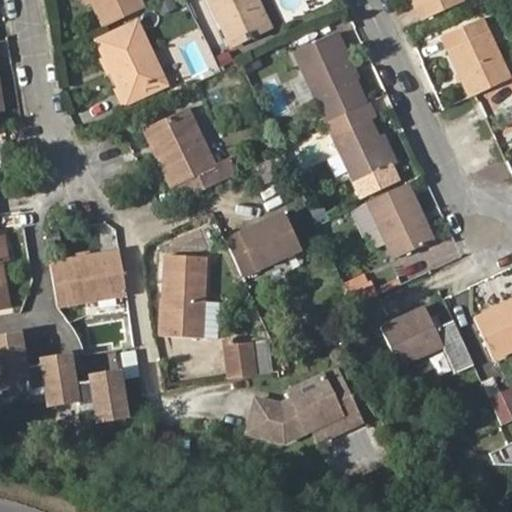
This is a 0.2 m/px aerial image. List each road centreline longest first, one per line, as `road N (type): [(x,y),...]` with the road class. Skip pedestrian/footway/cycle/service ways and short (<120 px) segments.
road 1 (residential): [(26,0),(45,121),(125,224),(147,368)]
road 2 (residential): [(370,0),(457,189),(511,213)]
